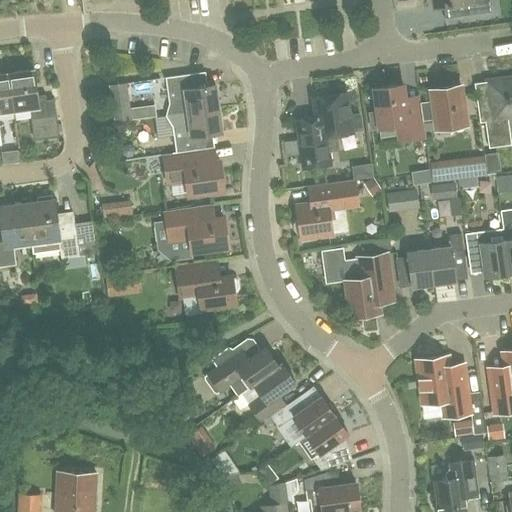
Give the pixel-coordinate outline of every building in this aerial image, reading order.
[(430,0),(431,6),(462,2),(464,15),(490,11),(488,0),(430,0)] [(8,73),(13,111),(30,108),(32,118),(39,117),(42,138),(59,136),(54,99),(38,101),(34,70),(8,73)] [(0,144),(1,144),(0,135),(0,112),(13,111),(8,73),(0,74),(0,144)] [(214,84),(207,85),(189,88),(187,75),(164,78),(168,104),(165,116),(168,116),(217,109),(214,84)] [(511,79),(475,84),(480,124),(486,123),(489,148),(511,144),(511,143),(509,120),(511,120),(511,79)] [(124,84),(107,86),(112,124),(129,121),(129,120),(127,108),(124,84)] [(398,142),(425,138),(419,94),(405,96),(403,85),(373,89),(376,111),(368,112),(370,130),(396,127),(398,142)] [(431,89),(433,101),(421,103),(423,120),(435,119),(436,129),(465,125),(460,86),(431,89)] [(345,94),(341,94),(340,91),(337,89),(329,90),(327,93),(327,96),(313,98),(316,118),(296,121),(303,169),(329,165),(327,151),(337,150),(334,135),(351,133),(350,131),(360,130),(358,115),(348,117),(345,94)] [(196,151),(194,136),(220,133),(217,109),(168,116),(165,116),(171,127),(174,154),(196,151)] [(296,138),(283,140),(285,154),(298,153),(296,138)] [(124,145),(121,150),(123,154),(127,157),(132,156),(135,151),(133,147),(128,144),(124,145)] [(196,151),(174,154),(162,156),(166,183),(186,180),(188,196),(223,191),(219,162),(198,165),(196,151)] [(485,158),(487,174),(502,172),(501,156),(485,158)] [(449,180),(447,159),(430,161),(432,182),(449,180)] [(351,177),(372,175),(370,162),(350,164),(351,177)] [(511,172),(494,175),(496,191),(511,188),(511,172)] [(476,177),(457,179),(459,188),(477,186),(476,177)] [(373,178),(364,185),(373,198),(383,192),(373,178)] [(456,181),(433,184),(434,199),(458,196),(456,181)] [(295,221),(293,225),(293,230),(296,233),(299,233),(300,238),(331,234),(348,231),(345,208),(357,207),(354,185),(323,189),(308,192),(310,205),(295,207),(297,220),(295,221)] [(388,212),(419,207),(415,188),(385,194),(388,212)] [(38,203),(26,204),(31,242),(33,253),(59,249),(61,258),(78,256),(97,253),(96,244),(76,246),(74,225),(57,227),(54,201),(51,201),(51,196),(37,198),(38,203)] [(130,213),(130,200),(100,202),(101,215),(130,213)] [(26,204),(0,207),(0,220),(2,234),(0,234),(0,266),(15,265),(12,244),(31,242),(26,204)] [(223,218),(216,219),(214,206),(164,212),(168,243),(189,240),(190,252),(226,247),(223,218)] [(511,209),(499,211),(502,230),(503,241),(508,274),(511,273),(511,209)] [(485,278),(508,274),(503,241),(502,230),(464,235),(467,257),(482,255),(485,278)] [(447,236),(448,247),(428,250),(433,286),(455,283),(453,275),(464,273),(459,235),(447,236)] [(428,250),(404,253),(405,258),(393,260),(397,284),(409,282),(410,289),(433,286),(428,250)] [(349,317),(378,313),(377,303),(393,301),(386,255),(357,259),(357,260),(343,262),(346,281),(344,282),(349,317)] [(105,260),(105,265),(109,268),(114,268),(117,264),(117,259),(114,256),(108,256),(105,260)] [(221,279),(219,265),(175,271),(179,298),(182,298),(185,316),(201,313),(201,309),(234,305),(233,293),(236,292),(238,289),(237,282),(234,280),(231,280),(231,277),(221,279)] [(108,297),(121,295),(118,276),(105,278),(108,297)] [(243,363),(236,353),(207,375),(220,393),(230,387),(237,397),(250,388),(254,385),(279,368),(265,348),(243,363)] [(511,350),(501,352),(502,364),(487,366),(494,414),(511,411),(511,350)] [(446,357),(416,361),(422,404),(440,401),(441,410),(442,417),(470,413),(468,400),(465,383),(462,362),(447,364),(446,357)] [(244,408),(248,405),(260,422),(286,404),(279,395),(295,384),(282,366),(279,368),(254,385),(250,388),(237,397),(238,398),(237,398),(244,408)] [(479,410),(478,391),(470,391),(471,411),(479,410)] [(307,392),(270,418),(277,427),(278,426),(293,446),(306,437),(305,437),(334,417),(334,416),(334,412),(330,406),(326,405),(321,398),(314,402),(307,392)] [(305,437),(306,437),(316,452),(310,456),(320,471),(344,462),(342,452),(344,451),(342,443),(340,441),(348,436),(343,429),(343,425),(339,418),(335,418),(334,417),(305,437)] [(471,420),(453,422),(455,434),(473,432),(473,433),(485,432),(483,417),(470,418),(471,420)] [(487,427),(488,438),(503,436),(502,425),(487,427)] [(186,444),(189,448),(190,449),(194,447),(195,446),(209,437),(201,426),(183,439),(186,444)] [(504,454),(485,457),(487,467),(506,464),(504,454)] [(450,470),(443,481),(433,482),(436,511),(465,511),(464,501),(465,496),(476,495),(471,462),(450,465),(450,470)] [(57,471),(56,486),(55,511),(94,511),(96,473),(57,471)] [(328,473),(305,479),(308,500),(309,499),(311,511),(337,511),(356,510),(355,509),(360,508),(356,484),(339,486),(332,487),(328,473)] [(288,511),(284,483),(268,486),(271,506),(260,508),(260,511),(288,511)] [(20,494),(19,511),(39,511),(40,495),(20,494)]
